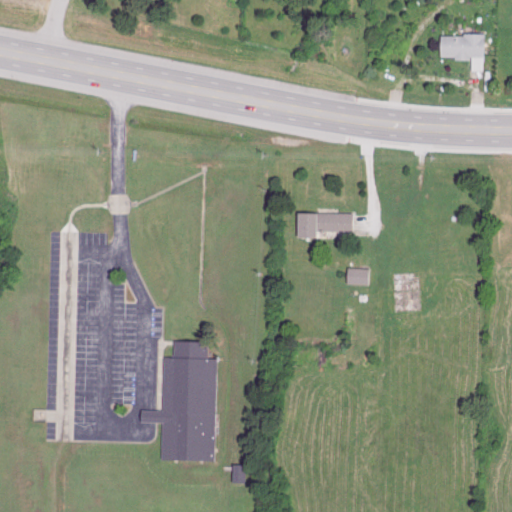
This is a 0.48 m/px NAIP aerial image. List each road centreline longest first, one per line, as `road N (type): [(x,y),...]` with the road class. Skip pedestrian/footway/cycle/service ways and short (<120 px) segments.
road 1 (tertiary): [(284,108),(0,39)]
road 2 (tertiary): [(0,60),(284,108)]
road 3 (tertiary): [(511,132),(414,128),(284,108)]
